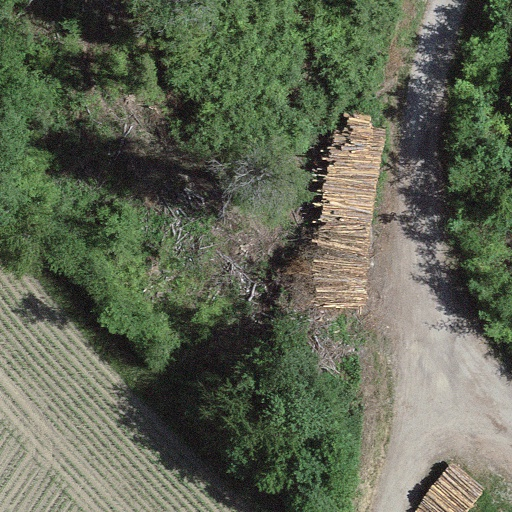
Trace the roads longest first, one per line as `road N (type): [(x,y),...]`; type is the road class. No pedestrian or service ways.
road 1 (track): [(449,0),(418,133),(434,322),(387,511)]
road 2 (track): [(511,426),(456,364),(434,322)]
